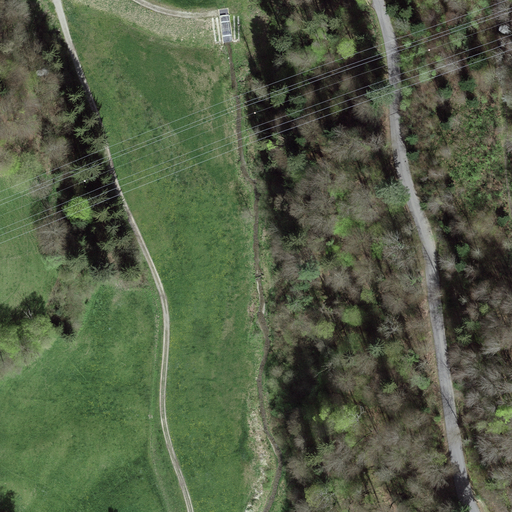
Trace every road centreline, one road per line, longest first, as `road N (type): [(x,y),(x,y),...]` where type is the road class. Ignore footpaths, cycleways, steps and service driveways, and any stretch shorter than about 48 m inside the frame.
road 1 (track): [(58,0),(163,297),(164,425),(191,511)]
road 2 (unclassified): [(378,0),(402,168),(429,254),(468,511)]
road 3 (track): [(511,216),(494,0)]
